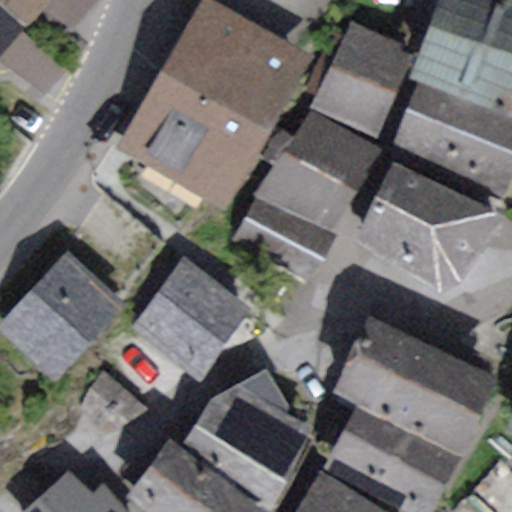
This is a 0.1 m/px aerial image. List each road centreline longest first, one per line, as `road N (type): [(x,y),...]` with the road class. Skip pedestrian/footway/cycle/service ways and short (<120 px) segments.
road 1 (residential): [(8,511),(43,475),(132,444),(299,335),(355,308),(468,311),(511,293)]
road 2 (tertiary): [(134,0),(81,127),(0,238)]
